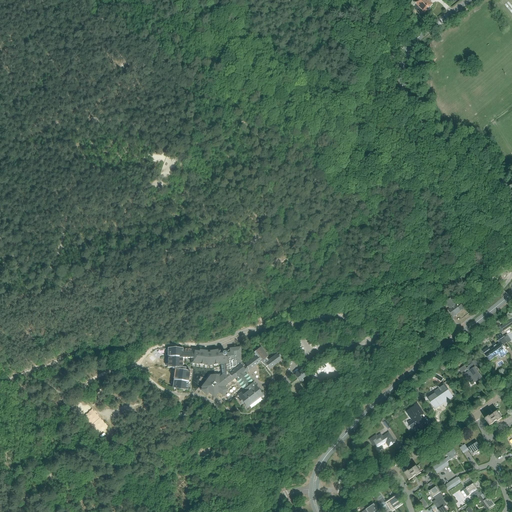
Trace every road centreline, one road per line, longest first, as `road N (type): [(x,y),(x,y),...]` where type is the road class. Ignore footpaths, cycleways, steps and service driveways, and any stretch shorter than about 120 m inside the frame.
road 1 (unknown): [(493,205),(453,185),(449,202),(425,221),(417,246),(386,281),(367,282),(334,264),(294,279),(289,260),(190,260),(151,232),(0,264)]
road 2 (tertiary): [(321,462),(381,397),(511,291)]
road 3 (track): [(138,366),(106,372),(81,389),(82,409),(34,511)]
road 4 (tertiary): [(511,193),(415,113),(400,73),(407,48)]
